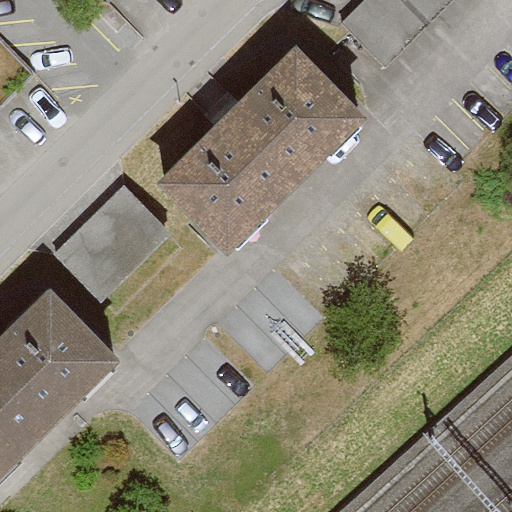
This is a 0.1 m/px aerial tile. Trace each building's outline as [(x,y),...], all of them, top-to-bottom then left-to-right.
[(97,0),(106,9),(114,0),(97,0)] [(366,0),(353,12),(396,59),(459,0),(366,0)] [(366,129),(292,52),(157,182),(231,259),(366,129)] [(129,179),(60,251),(111,300),(180,228),(129,179)] [(0,479),(117,365),(47,294),(0,339),(0,479)]
